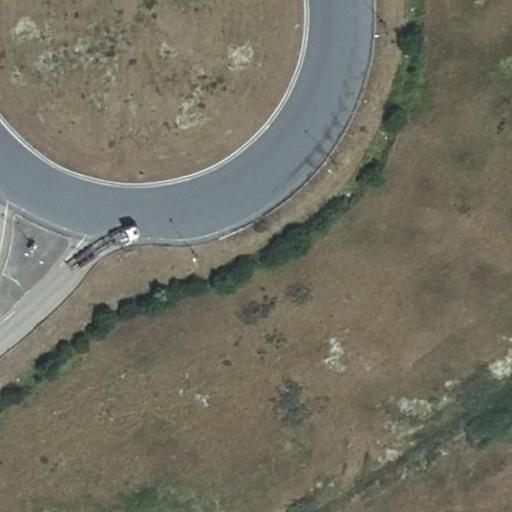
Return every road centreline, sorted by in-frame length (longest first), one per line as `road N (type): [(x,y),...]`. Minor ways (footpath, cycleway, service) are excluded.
road 1 (unclassified): [(123,214),(193,207),(256,179),(320,97),(337,0)]
road 2 (unclassified): [(0,339),(123,214)]
road 3 (unclassified): [(0,164),(54,201),(123,214)]
